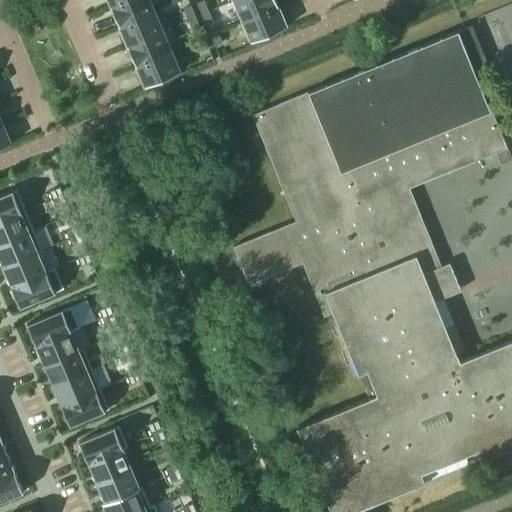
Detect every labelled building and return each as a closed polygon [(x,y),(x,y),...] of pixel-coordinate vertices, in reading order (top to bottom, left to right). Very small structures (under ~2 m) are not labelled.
[(150,0),(120,0),(110,4),(119,25),(154,10),(150,0)] [(204,0),(202,0),(197,2),(201,14),(209,10),(204,0)] [(275,0),(233,0),(242,19),(277,4),(275,0)] [(277,4),(242,19),(251,41),(286,26),(277,4)] [(183,8),(187,20),(195,16),(191,5),(183,8)] [(154,10),(119,25),(127,44),(163,29),(154,10)] [(209,10),(201,14),(206,25),(214,21),(209,10)] [(195,16),(187,20),(192,31),(200,27),(195,16)] [(456,353),(465,350),(443,296),(460,290),(449,262),(441,265),(408,187),(506,147),(491,109),(490,110),(472,65),(486,60),(471,24),(458,30),(307,91),(251,113),(295,220),(233,245),(248,283),(302,261),(324,315),(332,312),(357,373),(367,370),(376,394),(296,426),(330,511),(348,511),(424,482),(420,472),(438,465),(441,474),(469,463),(466,454),(482,448),(485,457),(511,445),(511,338),(459,361),(456,353)] [(163,29),(127,44),(136,64),(171,49),(163,29)] [(218,30),(210,34),(214,45),(222,42),(218,30)] [(204,36),(196,40),(201,51),(209,47),(204,36)] [(171,49),(136,64),(145,86),(180,71),(171,49)] [(2,123),(0,123),(0,147),(11,143),(2,123)] [(501,162),(511,158),(507,148),(497,152),(501,162)] [(64,193),(60,186),(49,190),(52,198),(64,193)] [(17,189),(0,195),(0,220),(26,210),(17,189)] [(64,193),(52,198),(56,205),(66,201),(67,201),(64,193)] [(26,210),(0,220),(0,243),(34,229),(26,210)] [(80,233),(77,226),(66,230),(69,238),(80,233)] [(34,229),(0,243),(0,260),(2,266),(42,249),(34,229)] [(80,233),(69,238),(72,245),(83,241),(83,240),(80,233)] [(42,249),(2,266),(11,286),(55,267),(55,266),(46,270),(38,252),(43,250),(42,249)] [(89,253),(88,253),(77,258),(81,265),(92,261),(92,260),(89,253)] [(55,267),(11,286),(20,306),(64,288),(55,267)] [(103,318),(114,313),(110,304),(99,309),(103,318)] [(71,305),(27,324),(35,345),(80,326),(71,305)] [(114,313),(103,318),(107,327),(118,323),(114,313)] [(80,326),(35,345),(44,365),(84,348),(83,347),(79,349),(71,330),(80,327),(80,326)] [(130,351),(127,344),(116,349),(119,356),(130,351)] [(84,348),(44,365),(52,384),(92,368),(84,348)] [(130,351),(119,356),(122,364),(133,359),(130,351)] [(92,368),(52,384),(61,404),(101,388),(92,368)] [(138,371),(127,376),(130,383),(142,379),(138,371)] [(101,388),(61,404),(69,425),(109,408),(101,388)] [(151,433),(162,428),(158,419),(147,423),(151,433)] [(102,431),(79,441),(88,462),(127,445),(119,424),(102,431)] [(162,428),(151,433),(155,442),(166,437),(162,428)] [(127,445),(88,462),(96,482),(131,467),(123,448),(128,446),(127,445)] [(6,451),(0,453),(0,476),(14,471),(6,451)] [(169,475),(180,470),(177,462),(166,467),(169,475)] [(131,467),(96,482),(104,501),(102,502),(102,503),(142,486),(141,485),(139,486),(131,467)] [(180,470),(169,475),(172,482),(183,477),(180,470)] [(14,471),(0,476),(0,500),(23,491),(14,471)] [(142,486),(102,503),(106,511),(136,511),(155,504),(154,503),(150,505),(142,486)] [(190,511),(197,509),(193,502),(182,507),(184,511),(190,511)]
